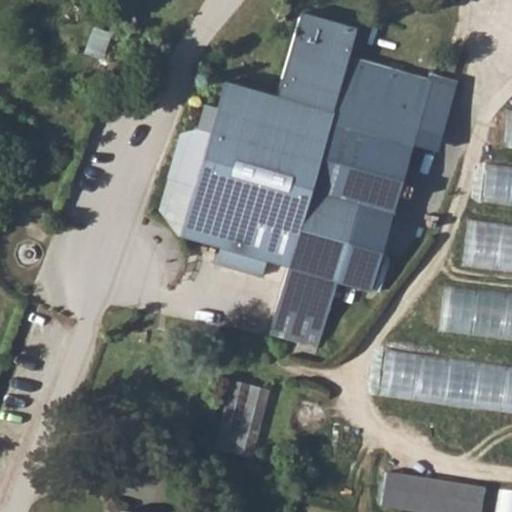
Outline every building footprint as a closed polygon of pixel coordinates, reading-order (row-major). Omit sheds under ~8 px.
[(186,253),(197,256),(201,242),(231,250),(287,266),(269,331),(318,345),(337,280),(370,290),(417,126),(440,133),(453,86),(348,58),(358,24),(301,12),(276,88),(221,73),(211,106),(227,111),(186,253)] [(511,205),(511,166),(488,164),(484,203),(511,205)] [(464,266),(511,270),(511,224),(469,220),(464,266)] [(511,292),(445,286),(441,332),(511,339),(511,292)] [(511,364),(386,352),(381,398),(511,411),(511,364)] [(252,455),(272,389),(235,377),(215,444),(252,455)] [(437,511),(483,511),(487,482),(384,471),(381,506),(437,511)] [(511,511),(511,488),(500,487),(497,511),(511,511)]
